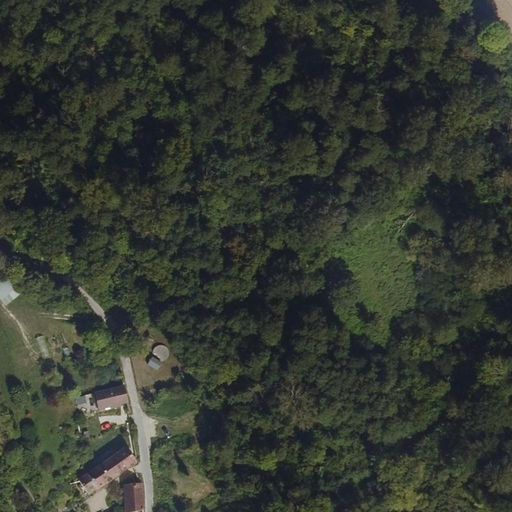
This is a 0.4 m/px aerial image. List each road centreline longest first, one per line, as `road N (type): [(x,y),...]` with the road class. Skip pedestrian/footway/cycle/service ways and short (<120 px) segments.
road 1 (track): [(511,344),(413,430),(365,459),(267,492),(244,492),(205,511)]
road 2 (residential): [(0,251),(54,275),(95,306),(131,386),(147,455),(148,511)]
